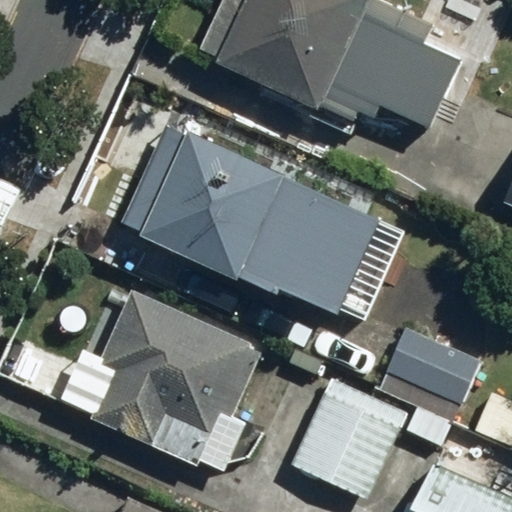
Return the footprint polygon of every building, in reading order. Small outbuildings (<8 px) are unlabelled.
[(426,19),(383,0),(221,0),(199,50),(356,120),(367,97),(398,110),(429,42),(418,37),(426,19)] [(381,216),(166,123),(122,225),(276,292),(279,285),(340,312),(381,216)] [(511,172),(511,161),(440,129),(416,183),(492,217),(511,172)] [(511,180),(501,206),(511,210),(511,180)] [(97,361),(112,369),(91,415),(199,466),(257,344),(133,286),(97,361)] [(480,356),(404,322),(376,385),(417,404),(405,429),(439,445),(480,356)] [(408,407),(332,372),(290,463),(366,497),(408,407)] [(511,394),(497,387),(477,431),(511,447),(511,394)] [(511,511),(511,473),(441,445),(415,508),(424,511),(511,511)] [(165,511),(56,462),(39,499),(67,511),(165,511)]
